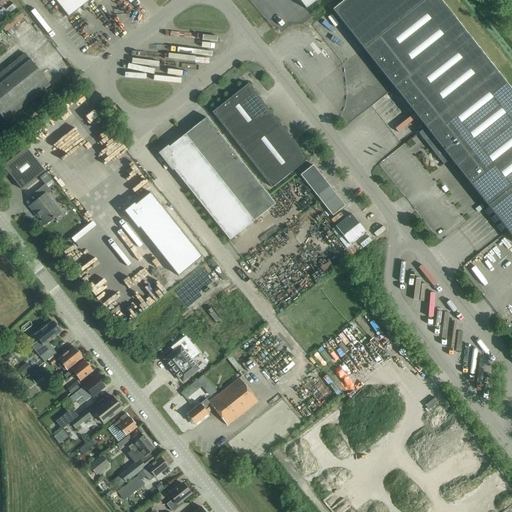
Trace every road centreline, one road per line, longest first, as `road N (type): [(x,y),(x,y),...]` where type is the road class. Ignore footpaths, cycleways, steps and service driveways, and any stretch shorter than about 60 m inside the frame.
road 1 (tertiary): [(228,511),(0,221)]
road 2 (unclassified): [(396,219),(507,357),(499,424)]
road 3 (residential): [(499,424),(390,285),(396,219)]
road 4 (unclassified): [(253,41),(396,219)]
road 5 (unclassified): [(264,308),(151,162),(139,128)]
road 6 (unclassified): [(139,128),(253,41)]
